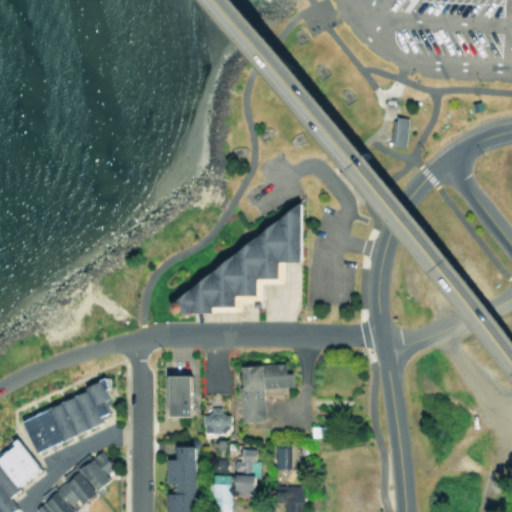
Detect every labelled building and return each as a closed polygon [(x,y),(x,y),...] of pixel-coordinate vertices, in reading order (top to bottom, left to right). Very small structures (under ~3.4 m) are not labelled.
[(405,144),(405,119),(391,119),(391,144),(405,144)] [(168,312),(238,311),(238,302),(249,302),(256,294),(255,289),(260,283),(276,283),(280,278),(279,263),(297,263),(295,203),(282,203),(166,292),(168,312)] [(257,386),(289,385),(288,363),(235,364),(237,420),(258,420),(257,386)] [(160,375),(160,416),(184,416),(184,375),(160,375)] [(11,417),(25,451),(94,422),(92,417),(103,412),(98,401),(105,398),(98,380),(11,417)] [(197,415),(197,432),(224,432),(224,414),(216,414),(216,407),(204,408),(204,414),(197,415)] [(36,467),(15,439),(0,450),(0,511),(4,511),(13,506),(3,493),(36,467)] [(273,466),(289,466),(289,440),(273,440),(273,466)] [(159,493),(158,511),(187,511),(189,445),(165,445),(164,459),(159,459),(159,482),(168,482),(168,493),(159,493)] [(79,459),(80,460),(71,466),(85,489),(101,479),(97,472),(105,467),(95,449),(79,459)] [(26,504),(31,511),(69,511),(64,505),(70,500),(72,503),(87,492),(73,472),(26,504)] [(281,511),(301,511),(301,484),(273,483),(273,499),(281,499),(281,511)]
